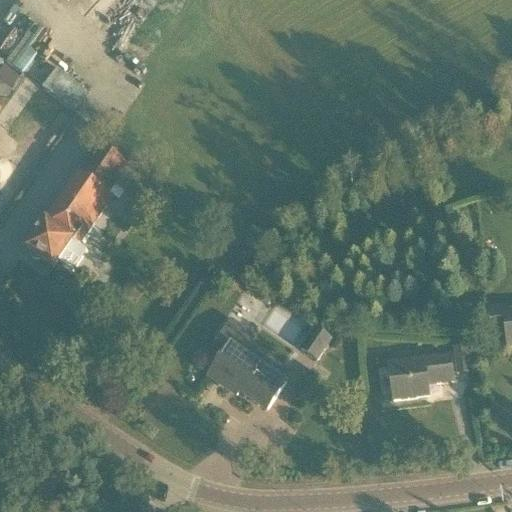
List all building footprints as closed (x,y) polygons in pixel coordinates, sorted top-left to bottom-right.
[(4,66),(22,77),(37,55),(20,43),(4,66)] [(21,80),(4,69),(0,74),(0,85),(13,94),(21,80)] [(69,103),(79,88),(53,72),(44,87),(69,103)] [(109,195),(119,182),(127,169),(98,149),(90,161),(26,252),(53,271),(72,243),(79,248),(114,199),(109,195)] [(509,311),(491,314),(493,331),(495,342),(505,340),(506,350),(511,349),(511,314),(510,315),(509,311)] [(315,332),(301,352),(317,363),(331,344),(315,332)] [(219,363),(209,378),(231,394),(234,389),(240,393),(253,402),(267,413),(286,385),(271,375),(252,361),(253,360),(222,338),(209,356),(219,363)] [(469,370),(466,349),(454,351),(456,371),(469,370)] [(453,384),(451,364),(450,359),(388,367),(390,383),(393,403),(429,399),(428,388),(453,384)] [(60,487),(42,475),(26,499),(28,500),(25,504),(36,511),(40,511),(42,509),(44,510),(60,487)]
